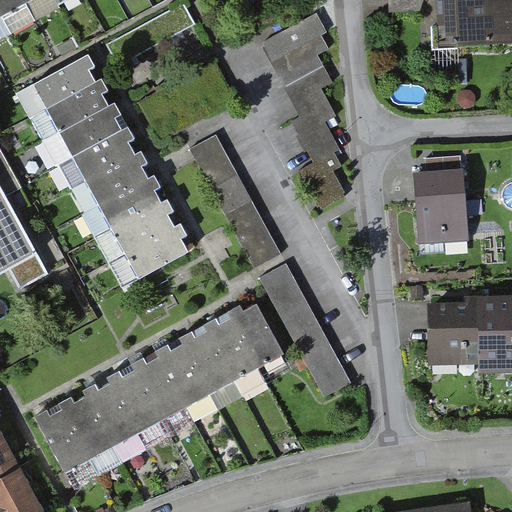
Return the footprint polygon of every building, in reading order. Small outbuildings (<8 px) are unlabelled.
[(0,0),(0,23),(43,0),(42,0),(0,0)] [(387,0),(388,14),(420,13),(423,2),(435,2),(434,0),(387,0)] [(511,0),(434,0),(435,2),(437,50),(511,46),(511,0)] [(281,80),(303,121),(294,126),(303,144),(316,167),(300,175),(321,213),(343,201),(329,174),(340,167),(333,154),(339,151),(325,124),(338,118),(324,92),(336,85),(321,58),(331,53),(323,39),(330,36),(319,16),(263,46),(281,80)] [(87,61),(33,90),(47,115),(101,85),(87,61)] [(101,85),(47,115),(59,139),(114,108),(101,85)] [(114,108),(59,139),(72,164),(128,134),(114,108)] [(128,134),(72,164),(85,186),(139,157),(128,134)] [(215,139),(190,152),(254,271),(279,257),(247,198),(215,139)] [(19,193),(0,157),(0,280),(8,276),(19,295),(48,279),(5,200),(19,193)] [(139,157),(85,186),(98,211),(153,182),(139,157)] [(459,160),(426,161),(426,168),(426,177),(460,176),(459,160)] [(426,177),(416,178),(416,190),(420,245),(467,242),(463,175),(460,176),(426,177)] [(153,182),(98,211),(112,236),(168,206),(153,182)] [(168,206),(112,236),(126,260),(182,230),(168,206)] [(182,230),(126,260),(138,283),(195,254),(182,230)] [(285,266),(259,280),(325,400),(351,386),(316,323),(285,266)] [(511,305),(431,309),(432,326),(433,367),(440,367),(481,366),(481,375),(511,373),(511,305)] [(147,363),(177,418),(286,361),(254,306),(147,363)] [(44,419),(74,473),(177,418),(147,363),(44,419)] [(0,479),(20,469),(0,431),(0,479)] [(43,511),(20,469),(0,479),(0,511),(43,511)]
